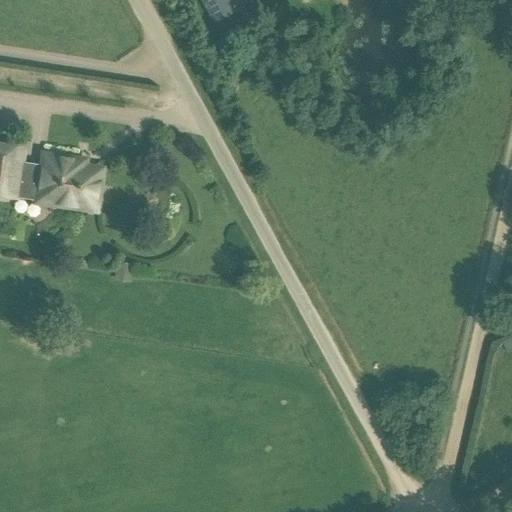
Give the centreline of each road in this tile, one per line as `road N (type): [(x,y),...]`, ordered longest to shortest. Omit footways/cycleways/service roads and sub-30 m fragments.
road 1 (unclassified): [(421,511),(136,0)]
road 2 (track): [(439,511),(511,185)]
